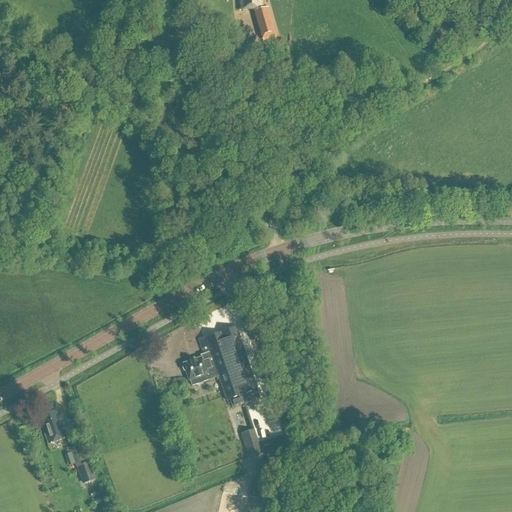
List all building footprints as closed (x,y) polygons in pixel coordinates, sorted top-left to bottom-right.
[(237,0),(238,12),(254,11),(263,42),(276,38),(268,9),(264,10),(262,0),(237,0)] [(154,319),(179,307),(176,302),(152,314),(154,319)] [(184,364),(182,366),(184,369),(187,370),(190,379),(193,387),(198,385),(198,386),(203,384),(203,383),(211,380),(208,372),(212,371),(213,373),(218,372),(227,399),(228,398),(231,407),(232,410),(260,400),(256,389),(257,388),(236,326),(199,339),(204,353),(201,354),(202,357),(184,363),(184,364)] [(60,427),(55,411),(41,416),(45,427),(43,427),(49,444),(66,438),(62,427),(60,427)] [(289,435),(261,444),(266,458),(294,449),(289,435)] [(256,438),(243,442),(248,460),(261,456),(256,438)] [(78,447),(69,450),(83,487),(94,483),(89,465),(85,467),(78,447)]
